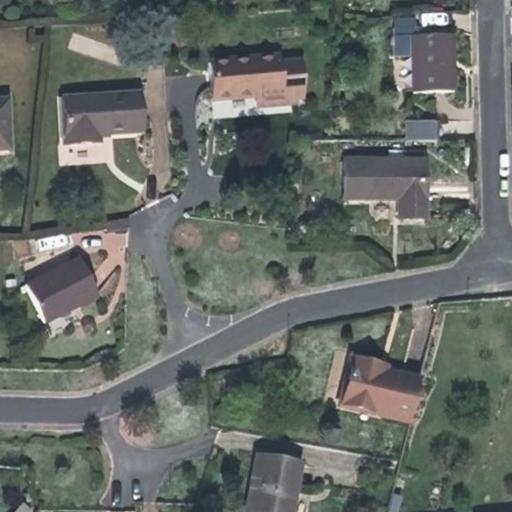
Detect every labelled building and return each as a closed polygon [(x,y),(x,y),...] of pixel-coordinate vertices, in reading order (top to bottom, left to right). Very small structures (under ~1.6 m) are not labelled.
[(419,12),(419,24),(447,24),(447,12),(419,12)] [(392,29),(392,39),(411,38),(411,36),(441,35),(441,28),(392,29)] [(452,92),(452,70),(447,71),(446,35),(441,35),(411,36),(411,38),(392,39),(393,56),(411,56),(412,93),(452,92)] [(209,63),(211,91),(247,89),(247,81),(254,81),(254,89),(256,107),(291,104),(291,100),(301,99),(298,62),(277,64),(276,57),(209,63)] [(141,133),(138,94),(61,98),(64,145),(97,143),(96,136),(141,133)] [(0,150),(9,150),(6,100),(0,100),(0,150)] [(407,141),(435,141),(435,123),(407,123),(407,141)] [(424,161),(343,161),(343,199),(397,200),(397,220),(424,220),(424,161)] [(78,259),(24,286),(44,324),(97,296),(78,259)] [(337,405),(405,422),(416,382),(382,373),(372,371),(373,363),(348,357),(337,405)] [(383,366),(373,363),(372,371),(382,373),(383,366)] [(247,457),(238,511),(282,511),(291,465),(247,457)]
